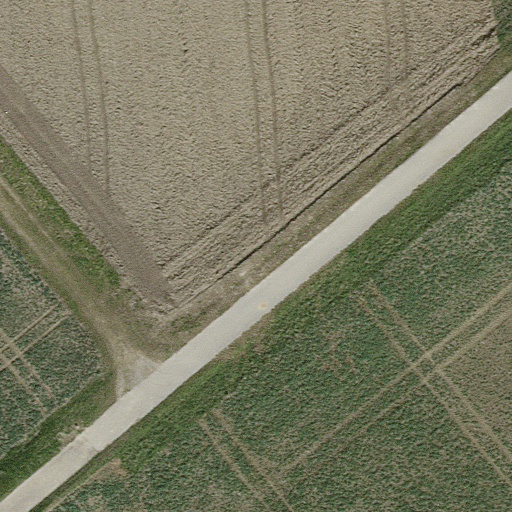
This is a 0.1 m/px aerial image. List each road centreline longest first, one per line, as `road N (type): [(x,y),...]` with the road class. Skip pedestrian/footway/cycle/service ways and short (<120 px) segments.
road 1 (track): [(1,511),(511,84)]
road 2 (track): [(156,381),(0,191)]
